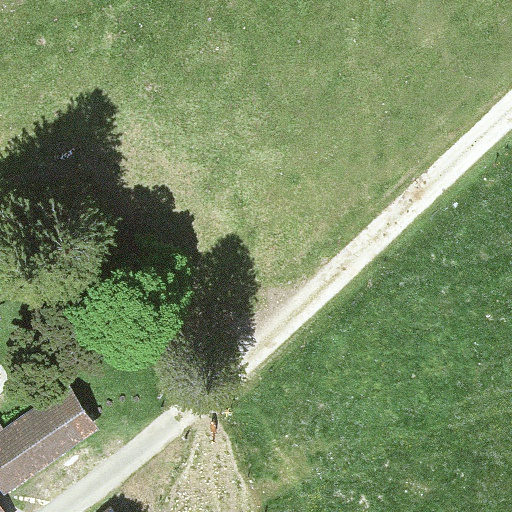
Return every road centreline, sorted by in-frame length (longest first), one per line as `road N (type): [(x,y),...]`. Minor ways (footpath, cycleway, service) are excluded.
road 1 (track): [(241,364),(511,108)]
road 2 (track): [(60,511),(241,364)]
